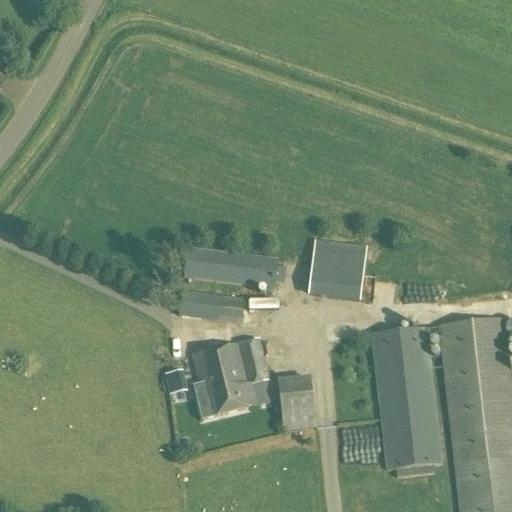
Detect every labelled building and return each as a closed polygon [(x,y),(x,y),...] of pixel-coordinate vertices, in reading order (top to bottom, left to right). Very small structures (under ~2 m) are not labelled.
[(361,303),(368,249),(315,242),(308,297),(361,303)] [(279,261),(187,250),(186,258),(178,257),(176,274),(184,274),(183,281),(275,292),(276,285),(284,286),(286,270),(278,269),(279,261)] [(245,302),(181,294),(181,299),(173,298),(171,312),(179,313),(178,319),(242,327),(245,302)] [(414,314),(431,315),(431,304),(414,303),(414,314)] [(511,511),(511,388),(504,322),(441,329),(441,330),(427,332),(427,331),(372,337),(388,473),(396,472),(397,481),(434,476),(433,468),(443,467),(428,342),(442,340),(457,467),(453,467),(459,511),(511,511)] [(202,423),(272,407),(266,383),(269,382),(260,342),(194,358),(201,387),(194,389),(202,423)] [(165,387),(183,387),(182,368),(165,369),(165,387)] [(284,434),(316,431),(311,379),(279,382),(284,434)]
